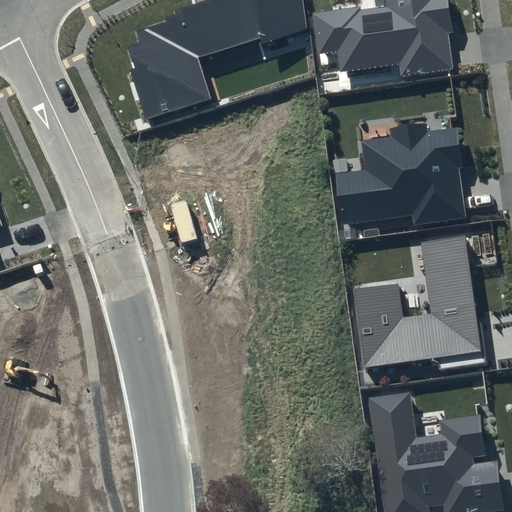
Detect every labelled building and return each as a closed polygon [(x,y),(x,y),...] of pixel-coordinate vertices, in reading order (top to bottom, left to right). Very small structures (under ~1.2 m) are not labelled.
[(306,28),(302,0),(195,0),(196,3),(172,10),(174,19),(137,30),(140,43),(129,47),(134,68),(130,70),(145,120),(211,99),(199,57),(259,38),(261,45),(306,28)] [(384,0),(385,4),(313,15),(318,54),(337,52),(340,72),(399,63),(400,76),(453,69),(448,33),(453,33),(447,0),(384,0)] [(364,170),(335,174),(342,224),(412,214),(414,226),(465,219),(452,128),(427,131),(426,123),(389,129),(390,137),(360,141),(364,170)] [(464,234),(420,241),(431,314),(403,319),(398,283),(353,290),(364,367),(481,350),(464,234)] [(411,392),(369,397),(384,511),(430,511),(429,507),(443,504),(443,511),(479,511),(504,509),(497,461),(485,463),(479,416),(440,421),(441,435),(417,438),(411,392)]
